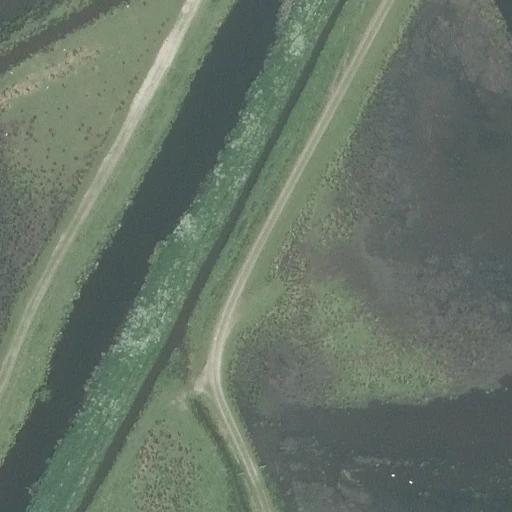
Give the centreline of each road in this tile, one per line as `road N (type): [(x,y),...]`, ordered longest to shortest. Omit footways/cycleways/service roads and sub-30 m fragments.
road 1 (track): [(319,0),(57,511)]
road 2 (track): [(267,511),(224,415),(215,352),(233,298),(389,0)]
road 3 (track): [(0,376),(190,0)]
